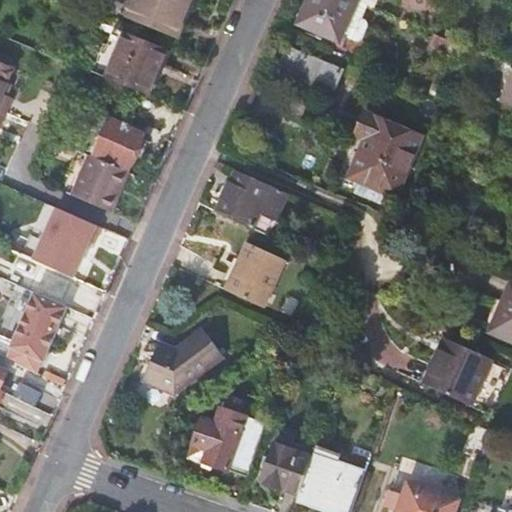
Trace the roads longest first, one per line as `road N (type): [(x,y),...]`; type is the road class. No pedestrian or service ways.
road 1 (residential): [(57,464),(260,0)]
road 2 (residential): [(57,464),(199,511)]
